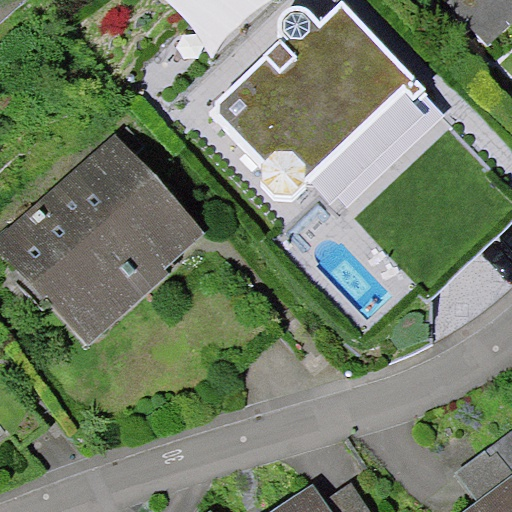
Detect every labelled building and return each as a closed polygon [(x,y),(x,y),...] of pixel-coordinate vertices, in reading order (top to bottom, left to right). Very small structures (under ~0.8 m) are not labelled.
[(511,0),(446,0),(444,2),(487,47),(511,23),(511,0)] [(260,187),(274,201),(291,202),(306,188),(325,188),(424,96),(341,8),(319,29),(310,20),(297,13),(283,19),(277,32),(282,46),(209,115),(260,169),(260,187)] [(0,253),(0,257),(79,344),(181,251),(99,162),(0,253)] [(511,511),(511,489),(482,511),(511,511)] [(364,511),(353,495),(328,511),(325,511),(313,494),(286,511),(364,511)]
